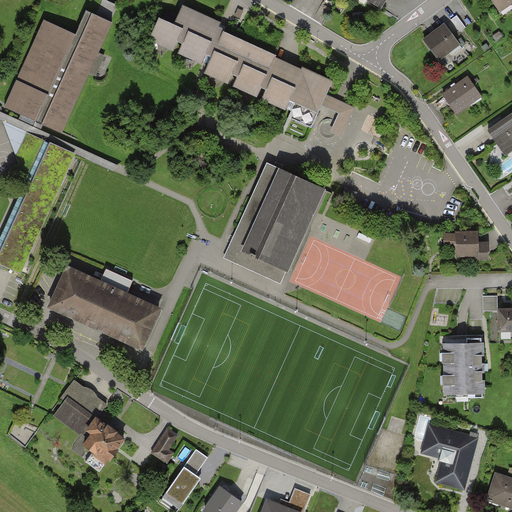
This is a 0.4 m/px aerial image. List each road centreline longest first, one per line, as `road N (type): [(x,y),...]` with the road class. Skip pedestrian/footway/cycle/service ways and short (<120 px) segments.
road 1 (residential): [(0,314),(56,340),(193,429),(398,511)]
road 2 (residential): [(371,57),(410,95),(511,239)]
